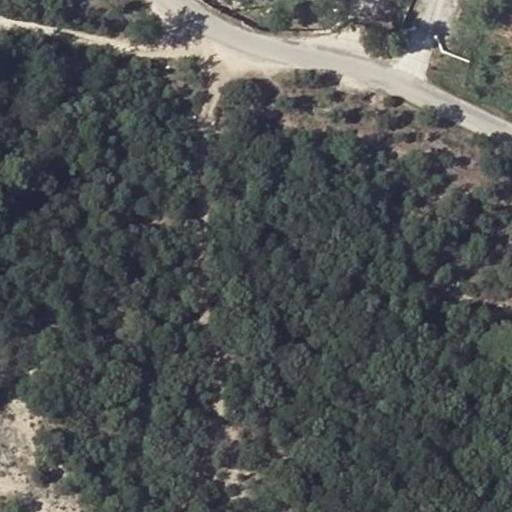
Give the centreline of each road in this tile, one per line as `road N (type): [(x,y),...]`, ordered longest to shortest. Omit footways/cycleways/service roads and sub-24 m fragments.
road 1 (unclassified): [(157,0),(238,49),(401,93),(511,141)]
road 2 (track): [(0,49),(238,49)]
